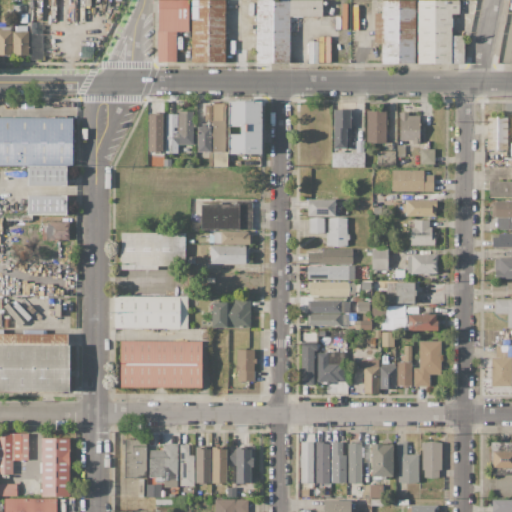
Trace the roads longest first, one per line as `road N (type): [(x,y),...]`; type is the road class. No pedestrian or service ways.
road 1 (residential): [(494,0),(465,103),(463,511)]
road 2 (residential): [(0,412),(511,413)]
road 3 (tertiary): [(116,84),(98,161),(95,511)]
road 4 (residential): [(279,83),(277,511)]
road 5 (tertiary): [(116,84),(511,84)]
